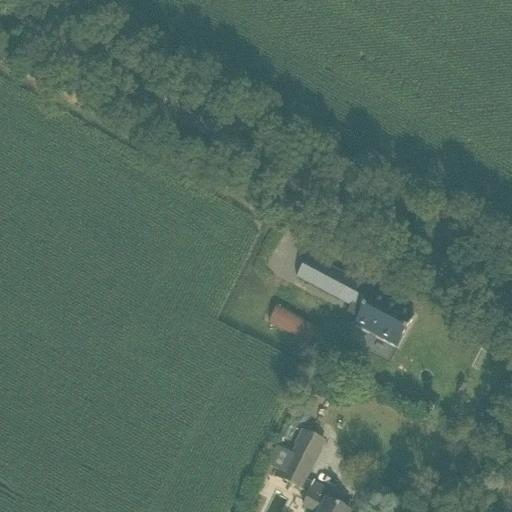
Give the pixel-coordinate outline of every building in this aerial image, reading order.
[(354,326),(397,350),(414,317),(372,295),(374,291),(308,256),(296,279),(351,308),(348,313),(358,318),(354,326)] [(279,304),(268,323),(309,345),(319,325),(279,304)] [(322,401),(331,381),(318,375),(309,395),(322,401)] [(274,477),(301,491),(306,481),(326,442),(303,430),(291,454),(277,447),(267,466),(277,471),(274,477)] [(306,481),(301,491),(308,494),(300,509),(305,511),(345,511),(346,511),(350,503),(306,481)]
